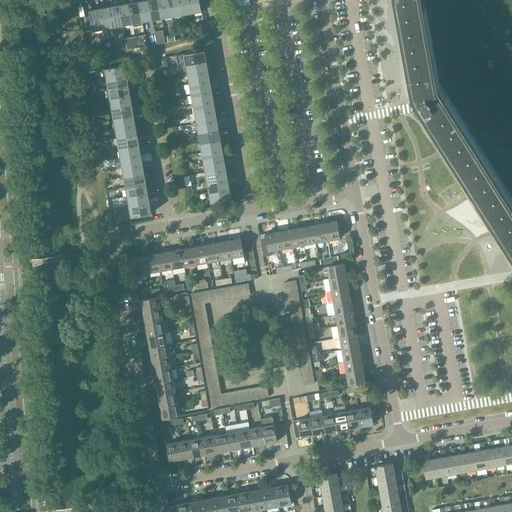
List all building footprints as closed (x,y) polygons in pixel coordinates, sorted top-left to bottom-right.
[(148,0),(141,0),(139,1),(142,22),(152,20),(148,0)] [(158,0),(148,0),(152,20),(162,18),(158,0)] [(169,0),(158,0),(162,18),(172,16),(169,0)] [(179,0),(169,0),(172,16),(182,14),(179,0)] [(189,0),(179,0),(182,14),(192,13),(189,0)] [(199,0),(189,0),(192,13),(202,11),(199,0)] [(511,196),(440,82),(424,0),(396,0),(413,93),(417,99),(414,100),(420,109),(424,115),(426,114),(511,249),(511,196)] [(139,1),(129,2),(132,23),(142,22),(139,1)] [(129,2),(119,4),(122,25),(132,23),(129,2)] [(119,4),(109,6),(113,27),(122,25),(119,4)] [(109,6),(99,8),(103,29),(113,27),(109,6)] [(84,17),(86,32),(103,29),(99,8),(89,10),(90,16),(84,17)] [(164,29),(156,30),(158,43),(166,41),(164,29)] [(129,48),(149,45),(147,34),(127,37),(129,48)] [(184,54),(186,64),(207,60),(205,50),(184,54)] [(186,64),(188,74),(209,70),(207,60),(186,64)] [(104,68),(106,78),(127,74),(125,64),(104,68)] [(188,74),(189,83),(210,80),(209,70),(188,74)] [(106,78),(108,88),(129,84),(127,74),(106,78)] [(189,83),(191,93),(212,90),(210,80),(189,83)] [(108,88),(110,98),(131,94),(129,84),(108,88)] [(191,93),(193,103),(214,100),(212,90),(191,93)] [(110,98),(111,108),(132,104),(131,94),(110,98)] [(193,103),(195,113),(216,109),(214,100),(193,103)] [(111,108),(113,118),(134,114),(132,104),(111,108)] [(195,113),(197,123),(217,119),(216,109),(195,113)] [(113,118),(115,128),(136,124),(134,114),(113,118)] [(197,123),(198,133),(219,129),(217,119),(197,123)] [(115,128),(117,137),(138,134),(136,124),(115,128)] [(198,133),(200,143),(221,139),(219,129),(198,133)] [(117,137),(119,147),(140,144),(138,134),(117,137)] [(200,143),(202,153),(223,149),(221,139),(200,143)] [(119,147),(120,157),(141,154),(140,144),(119,147)] [(202,153),(204,163),(225,159),(223,149),(202,153)] [(120,157),(122,167),(143,163),(141,154),(120,157)] [(204,163),(206,173),(226,169),(225,159),(204,163)] [(122,167),(124,177),(145,173),(143,163),(122,167)] [(206,173),(207,182),(228,179),(226,169),(206,173)] [(124,177),(126,187),(147,183),(145,173),(124,177)] [(207,182),(209,192),(230,189),(228,179),(207,182)] [(126,187),(127,197),(148,193),(147,183),(126,187)] [(230,189),(209,192),(211,202),(232,198),(230,189)] [(127,197),(129,207),(150,203),(148,193),(127,197)] [(150,203),(129,207),(131,217),(152,213),(150,203)] [(337,221),(325,223),(328,240),(340,238),(337,221)] [(325,223),(313,225),(316,242),(328,240),(325,223)] [(313,225),(301,227),(304,245),(316,242),(313,225)] [(301,227),(289,230),(292,247),(304,245),(301,227)] [(289,230),(277,232),(280,249),(292,247),(289,230)] [(277,232),(265,234),(266,239),(261,239),(264,256),(274,255),(273,250),(280,249),(277,232)] [(241,238),(229,241),(232,258),(244,256),(241,238)] [(229,241),(217,243),(220,260),(232,258),(229,241)] [(217,243),(205,245),(208,262),(220,260),(217,243)] [(205,245),(193,247),(196,264),(208,262),(205,245)] [(193,247),(181,249),(184,266),(196,264),(193,247)] [(181,249),(169,251),(172,268),(184,266),(181,249)] [(169,251),(157,253),(160,271),(172,268),(169,251)] [(157,253),(146,256),(149,273),(160,271),(157,253)] [(149,273),(146,256),(134,258),(137,275),(149,273)] [(327,266),(329,279),(346,276),(344,263),(327,266)] [(324,279),(327,291),(349,287),(346,276),(329,279),(324,279)] [(327,291),(329,303),(334,302),(351,299),(349,287),(327,291)] [(191,293),(194,311),(206,309),(205,303),(203,291),(191,293)] [(141,300),(143,312),(161,309),(158,297),(141,300)] [(351,299),(334,302),(336,314),(353,311),(351,299)] [(143,312),(146,324),(163,321),(161,309),(143,312)] [(336,314),(338,326),(355,323),(353,311),(336,314)] [(146,324),(148,336),(165,333),(163,321),(146,324)] [(338,326),(340,337),(357,334),(355,323),(338,326)] [(148,336),(150,347),(167,344),(165,333),(148,336)] [(340,337),(342,349),(359,346),(357,334),(340,337)] [(152,359),(169,356),(175,355),(173,343),(167,344),(150,347),(152,359)] [(342,349),(344,361),(361,358),(359,346),(342,349)] [(152,359),(154,371),(171,368),(169,356),(152,359)] [(344,361),(346,373),(363,370),(361,358),(344,361)] [(154,371),(156,383),(173,380),(171,368),(154,371)] [(363,370),(346,373),(348,385),(366,382),(363,370)] [(156,383),(158,395),(175,391),(173,380),(156,383)] [(220,388),(208,390),(212,407),(223,405),(221,393),(220,388)] [(160,406),(177,403),(182,402),(181,397),(176,398),(175,391),(158,395),(160,406)] [(177,403),(160,406),(163,419),(180,415),(177,403)] [(370,407),(358,409),(361,426),(373,424),(370,407)] [(358,409),(346,411),(349,428),(361,426),(358,409)] [(346,411),(334,413),(338,431),(349,428),(346,411)] [(334,413),(323,416),(326,433),(338,431),(334,413)] [(323,416),(311,418),(314,435),(326,433),(323,416)] [(314,435),(311,418),(299,420),(302,437),(314,435)] [(274,424),(262,427),(265,444),(277,441),(274,424)] [(262,427),(250,429),(253,446),(265,444),(262,427)] [(250,429),(238,431),(241,448),(253,446),(250,429)] [(238,431),(226,433),(229,450),(241,448),(238,431)] [(226,433),(215,435),(218,452),(229,450),(226,433)] [(215,435),(203,437),(206,454),(218,452),(215,435)] [(203,437),(191,439),(194,456),(206,454),(203,437)] [(510,445),(505,445),(503,446),(506,464),(511,462),(511,437),(509,438),(510,445)] [(191,439),(179,441),(182,459),(194,456),(191,439)] [(500,446),(495,447),(493,448),(496,466),(506,464),(503,446),(505,445),(503,439),(499,439),(500,446)] [(490,448),(485,449),(483,449),(486,468),(496,466),(493,448),(495,447),(494,440),(489,441),(490,448)] [(182,459),(179,441),(167,444),(170,461),(182,459)] [(480,450),(475,451),(473,451),(476,469),(486,468),(483,449),(485,449),(484,442),(479,443),(480,450)] [(470,452),(465,453),(463,453),(466,471),(476,469),(473,451),(475,451),(474,444),(469,445),(470,452)] [(461,453),(456,454),(453,455),(456,473),(466,471),(463,453),(465,453),(464,446),(459,447),(461,453)] [(451,455),(446,456),(443,457),(447,475),(456,473),(453,455),(456,454),(454,447),(450,448),(451,455)] [(441,457),(436,458),(433,458),(437,476),(447,475),(443,457),(446,456),(444,449),(440,450),(441,457)] [(433,458),(436,458),(435,451),(430,452),(431,459),(424,460),(423,460),(427,479),(428,478),(437,476),(433,458)] [(375,468),(377,476),(395,473),(396,475),(403,474),(402,469),(395,471),(393,464),(394,464),(394,463),(375,466),(375,468)] [(319,476),(321,486),(339,483),(339,485),(346,484),(346,480),(339,481),(337,474),(338,474),(337,473),(319,476)] [(377,476),(379,486),(397,483),(397,485),(404,484),(403,479),(397,481),(396,475),(395,473),(377,476)] [(288,483),(276,486),(279,506),(292,504),(288,483)] [(321,486),(322,496),(341,493),(341,495),(348,494),(347,489),(340,491),(339,485),(339,483),(321,486)] [(379,486),(381,496),(399,493),(399,495),(406,494),(405,489),(398,490),(397,485),(397,483),(379,486)] [(276,486),(263,488),(267,508),(279,506),(276,486)] [(263,488),(251,490),(255,511),(267,508),(263,488)] [(251,490),(239,492),(242,511),(247,511),(255,511),(251,490)] [(242,511),(239,492),(227,494),(229,511),(242,511)] [(322,496),(324,506),(343,503),(343,505),(350,504),(349,499),(342,500),(341,495),(341,493),(322,496)] [(381,496),(382,506),(401,503),(401,505),(408,504),(407,499),(400,500),(399,495),(399,493),(381,496)] [(229,511),(227,494),(214,497),(217,511),(229,511)] [(510,502),(505,503),(503,504),(504,511),(511,511),(511,494),(509,495),(510,502)] [(500,504),(495,505),(493,505),(494,511),(504,511),(503,504),(505,503),(504,496),(499,497),(500,504)] [(217,511),(214,497),(202,499),(204,511),(217,511)] [(490,506),(485,507),(483,507),(483,511),(494,511),(493,505),(495,505),(494,498),(489,499),(490,506)] [(204,511),(202,499),(190,501),(191,511),(204,511)] [(481,508),(475,509),(473,509),(473,511),(483,511),(483,507),(485,507),(484,500),(479,501),(481,508)] [(191,511),(190,501),(178,503),(179,511),(191,511)] [(471,510),(466,510),(463,511),(473,511),(473,509),(475,509),(474,502),(469,503),(471,510)] [(324,506),(325,511),(351,511),(351,509),(344,510),(343,505),(343,503),(324,506)] [(382,506),(383,511),(409,511),(409,509),(402,510),(401,505),(401,503),(382,506)]
